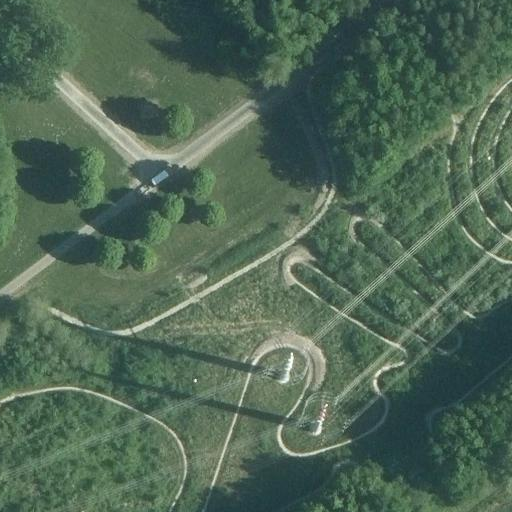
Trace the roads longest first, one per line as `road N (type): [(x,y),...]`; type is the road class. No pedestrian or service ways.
road 1 (unknown): [(309,82),(331,200),(302,237),(121,335),(51,315),(17,314),(0,326)]
road 2 (unknown): [(309,82),(416,0)]
